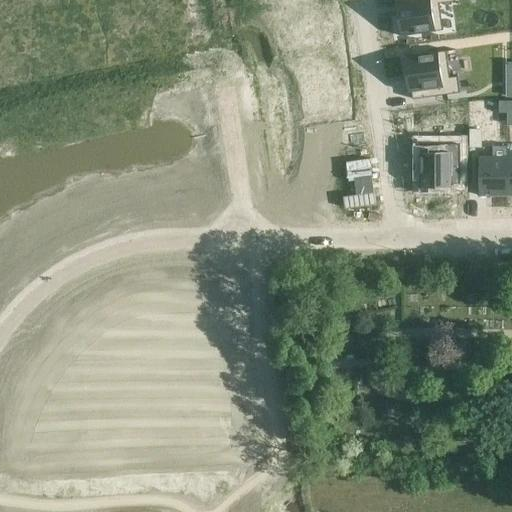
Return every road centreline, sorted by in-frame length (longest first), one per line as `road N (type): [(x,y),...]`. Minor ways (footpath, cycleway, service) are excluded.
road 1 (residential): [(0,336),(38,288),(149,241),(397,239)]
road 2 (residential): [(397,239),(364,0)]
